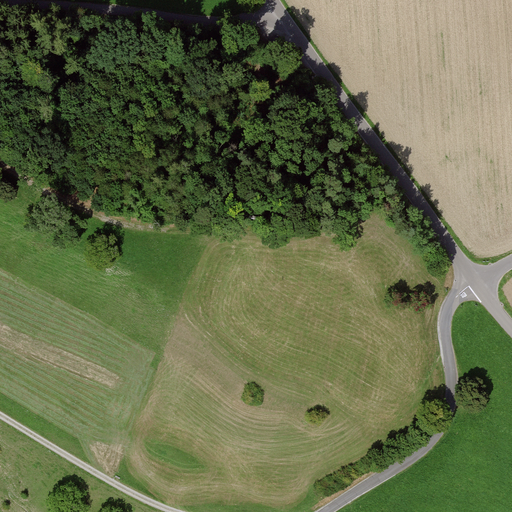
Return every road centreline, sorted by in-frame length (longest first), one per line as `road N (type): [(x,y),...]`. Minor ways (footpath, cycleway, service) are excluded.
road 1 (unclassified): [(277,10),(474,281)]
road 2 (residential): [(328,511),(431,445),(453,398),(445,323),(474,281)]
road 3 (unclassified): [(0,4),(211,23),(277,10)]
road 4 (track): [(174,511),(0,417)]
